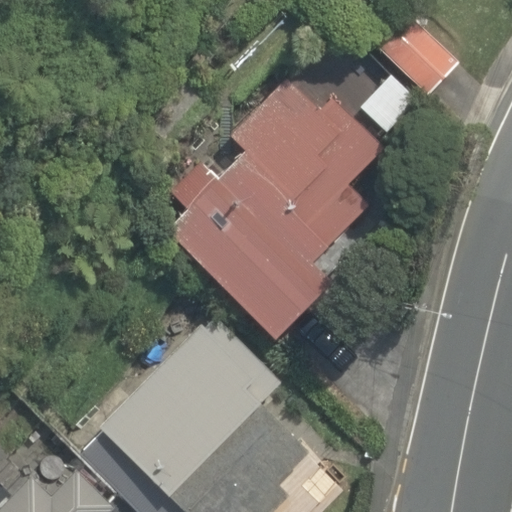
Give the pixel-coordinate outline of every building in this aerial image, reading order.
[(0,0),(0,32),(24,7),(17,0),(0,0)] [(401,0),(387,0),(358,32),(434,102),(470,63),(401,0)] [(167,234),(176,242),(285,352),(376,262),(357,242),(383,216),(362,195),(397,159),(384,146),(425,105),(399,79),(360,117),(339,95),(320,113),(281,72),(165,187),(190,212),(167,234)] [(374,511),(380,476),(216,319),(80,461),(133,511),(374,511)] [(119,511),(80,471),(56,494),(39,476),(1,511),(119,511)]
